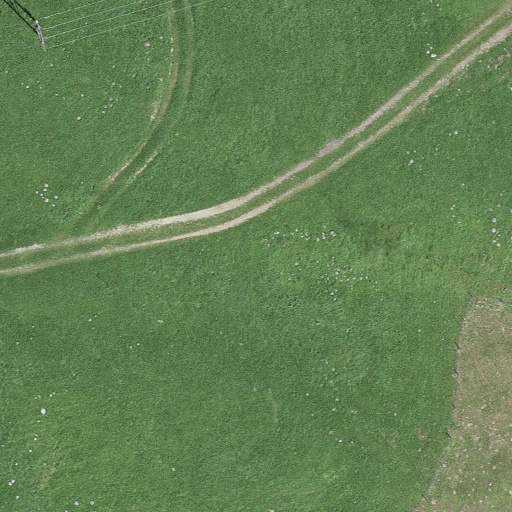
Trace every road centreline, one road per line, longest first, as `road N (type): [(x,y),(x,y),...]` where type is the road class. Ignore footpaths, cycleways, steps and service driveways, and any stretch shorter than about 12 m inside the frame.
road 1 (track): [(0,267),(234,217),(335,158),(511,0)]
road 2 (track): [(175,0),(182,48),(162,129),(41,262)]
